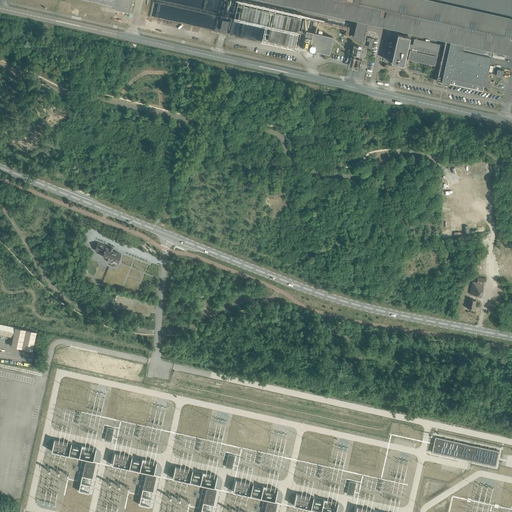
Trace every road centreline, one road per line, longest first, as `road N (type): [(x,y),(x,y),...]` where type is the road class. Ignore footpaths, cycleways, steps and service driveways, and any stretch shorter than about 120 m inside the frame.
road 1 (secondary): [(511,337),(332,298),(168,235)]
road 2 (secondary): [(168,235),(0,167)]
road 3 (unclassified): [(168,235),(154,363)]
